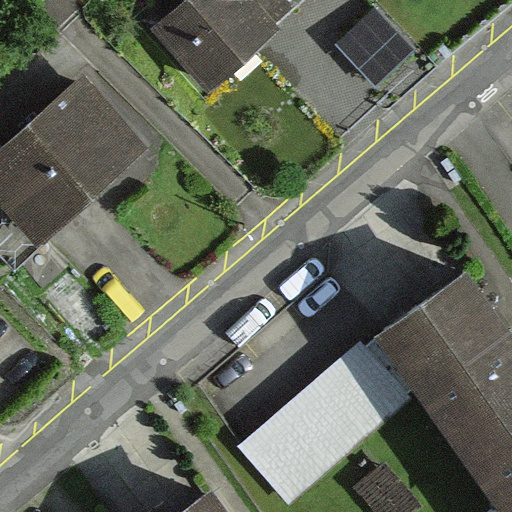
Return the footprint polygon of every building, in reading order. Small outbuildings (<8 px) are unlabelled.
[(184,0),(156,25),(211,89),(282,28),(272,17),(290,0),(184,0)] [(92,72),(0,154),(0,185),(50,241),(157,145),(92,72)] [(511,338),(464,274),(377,339),(501,506),(511,497),(511,338)] [(190,511),(224,511),(212,496),(190,511)] [(511,511),(511,497),(501,506),(505,511),(511,511)]
